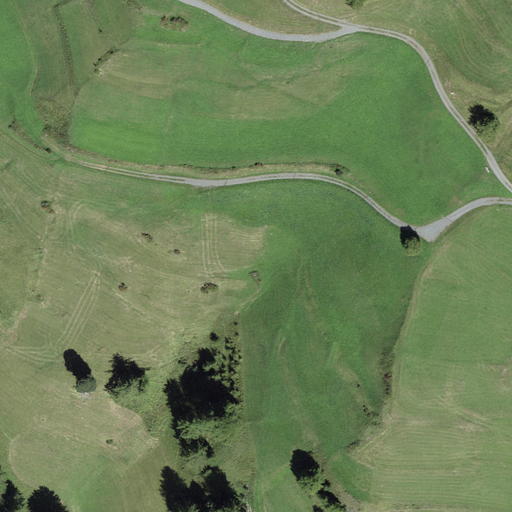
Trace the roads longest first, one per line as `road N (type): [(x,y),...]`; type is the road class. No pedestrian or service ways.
road 1 (track): [(511,201),(478,202),(420,231),(345,182),(266,173),(220,181),(68,156)]
road 2 (track): [(511,188),(442,94),(421,48),(295,9),(288,0)]
